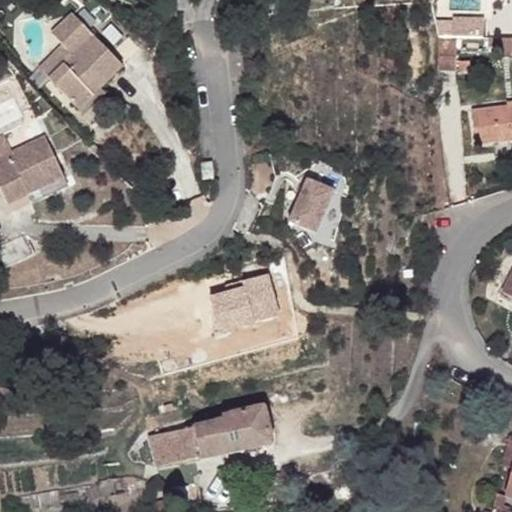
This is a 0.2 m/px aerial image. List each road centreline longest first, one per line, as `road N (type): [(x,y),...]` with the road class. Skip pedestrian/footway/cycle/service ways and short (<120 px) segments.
road 1 (residential): [(0,316),(100,291),(183,255),(222,227),(233,190),(212,52)]
road 2 (residential): [(511,214),(461,245),(450,281),(450,323),(463,347),(511,381)]
